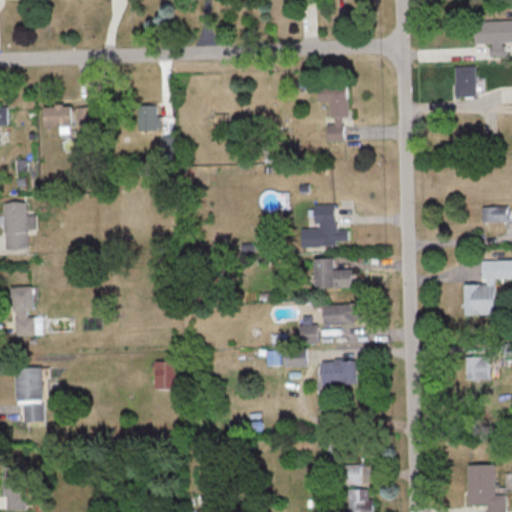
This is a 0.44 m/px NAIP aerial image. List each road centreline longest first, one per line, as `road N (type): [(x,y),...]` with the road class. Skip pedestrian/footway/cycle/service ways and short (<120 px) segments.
road 1 (residential): [(416,511),(400,0)]
road 2 (residential): [(0,58),(402,49)]
